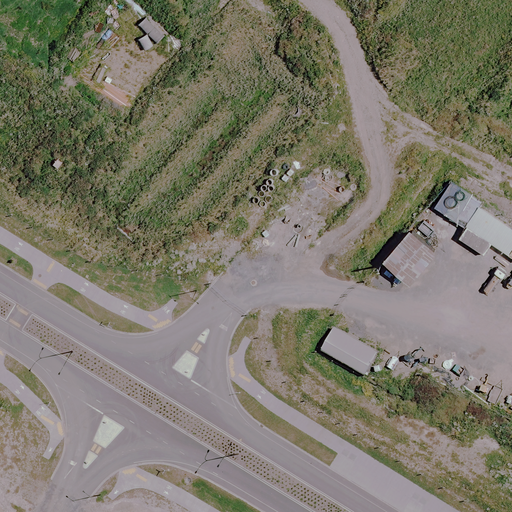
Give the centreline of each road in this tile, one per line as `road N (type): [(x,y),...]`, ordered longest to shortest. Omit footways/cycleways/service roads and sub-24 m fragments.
road 1 (unknown): [(248,289),(498,0)]
road 2 (secondary): [(167,382),(376,511)]
road 3 (secondary): [(0,279),(167,382)]
road 4 (secondary): [(289,511),(128,411)]
road 5 (secondary): [(128,411),(0,329)]
road 6 (residential): [(167,382),(248,289)]
